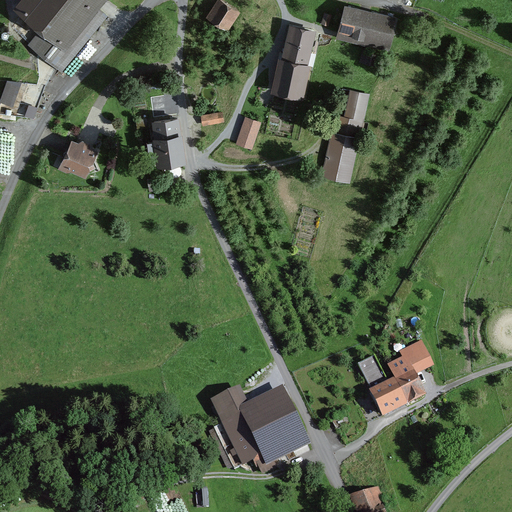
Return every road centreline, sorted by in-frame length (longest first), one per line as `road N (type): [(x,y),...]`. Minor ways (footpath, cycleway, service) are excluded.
road 1 (unclassified): [(177,0),(178,88),(197,190),(353,511)]
road 2 (track): [(152,0),(62,92),(0,213)]
road 3 (unknown): [(323,455),(351,448),(440,389),(511,363)]
road 4 (track): [(128,511),(160,486),(209,474),(265,477),(323,455)]
road 5 (track): [(511,56),(456,29),(352,0)]
